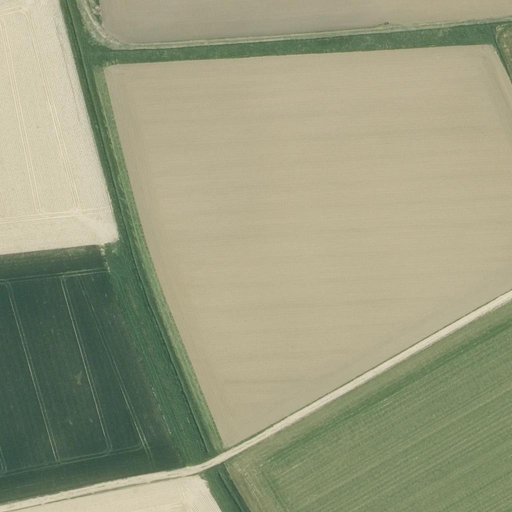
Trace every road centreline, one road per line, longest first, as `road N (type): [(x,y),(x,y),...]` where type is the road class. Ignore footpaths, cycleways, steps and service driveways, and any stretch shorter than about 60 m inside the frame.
road 1 (track): [(0,508),(206,468),(511,297)]
road 2 (track): [(83,0),(114,42),(147,46),(511,18)]
